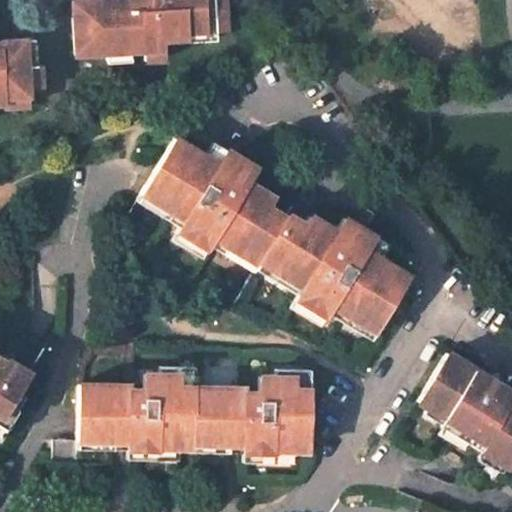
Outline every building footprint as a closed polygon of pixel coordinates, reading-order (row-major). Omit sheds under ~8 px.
[(144,52),(163,51),(163,40),(187,39),(187,30),(215,29),(226,29),(224,0),(78,0),(78,17),(72,16),(73,55),(106,53),(128,52),(144,52)] [(215,29),(187,30),(187,39),(188,41),(215,41),(215,29)] [(0,104),(4,104),(4,99),(28,97),(27,89),(42,89),(41,65),(34,64),(33,39),(23,40),(23,48),(0,48),(0,104)] [(23,40),(0,40),(0,48),(23,48),(23,40)] [(163,51),(144,52),(144,62),(165,62),(163,51)] [(106,64),(128,63),(128,52),(106,53),(106,64)] [(4,107),(28,106),(28,97),(4,99),(4,104),(4,107)] [(234,176),(219,166),(205,158),(175,139),(141,195),(182,222),(178,228),(175,234),(206,253),(210,246),(213,240),(238,256),(243,249),(260,259),(262,260),(264,256),(286,217),(270,208),(274,201),(257,190),(248,184),(255,173),(241,164),(234,176)] [(226,154),(213,145),(205,158),(219,166),(226,154)] [(219,166),(234,176),(241,164),(226,154),(219,166)] [(182,222),(141,195),(136,202),(178,228),(182,222)] [(367,252),(354,245),(361,232),(343,221),(336,233),(309,218),(304,227),(287,216),(286,217),(264,256),(280,265),(275,274),(300,289),(297,296),(293,302),(323,321),(324,319),(330,309),(375,336),(408,279),(387,265),(379,260),(367,252)] [(367,252),(374,239),(361,232),(354,245),(367,252)] [(171,241),(202,260),(206,253),(175,234),(171,241)] [(386,247),(374,239),(367,252),(379,260),(386,247)] [(280,265),(264,256),(262,260),(260,259),(243,249),(238,256),(213,240),(210,246),(251,272),(253,269),(297,296),(300,289),(275,274),(280,265)] [(290,308),(320,327),(323,321),(293,302),(290,308)] [(375,336),(330,309),(324,319),(370,345),(375,336)] [(511,404),(511,395),(502,389),(499,379),(489,381),(487,370),(472,372),(464,367),(446,356),(416,405),(442,421),(438,429),(440,431),(466,447),(479,456),(503,471),(507,474),(511,465),(511,408),(511,407),(511,404)] [(0,419),(9,406),(12,409),(22,394),(17,391),(23,381),(12,373),(0,364),(0,363),(2,361),(0,359),(0,419)] [(15,367),(3,359),(2,361),(0,363),(0,364),(12,373),(15,367)] [(179,374),(178,388),(192,388),(192,368),(159,369),(158,374),(179,374)] [(489,381),(499,379),(496,369),(487,370),(489,381)] [(293,381),(294,392),(308,392),(308,372),(273,372),(273,381),(293,381)] [(125,451),(155,451),(155,450),(171,450),(176,450),(191,450),(191,448),(192,388),(178,388),(179,374),(158,374),(142,374),(142,391),(128,390),(129,384),(75,384),(76,442),(110,442),(118,442),(125,442),(125,451)] [(241,457),(271,457),(271,454),(292,453),(308,453),(308,392),(294,392),(293,381),(273,381),(258,380),(258,393),(243,393),(243,388),(192,388),(191,448),(228,448),(235,448),(241,448),(241,457)] [(0,433),(14,411),(12,409),(9,406),(0,419),(0,433)] [(437,437),(462,453),(466,447),(440,431),(437,437)] [(76,442),(51,441),(50,462),(76,462),(76,451),(76,442)] [(110,442),(76,442),(76,451),(111,451),(110,442)] [(171,450),(155,450),(155,451),(125,451),(125,460),(175,461),(176,450),(171,450)] [(241,465),(293,464),(292,453),(271,454),(271,457),(241,457),(241,465)] [(476,462),(500,477),(503,471),(479,456),(476,462)]
